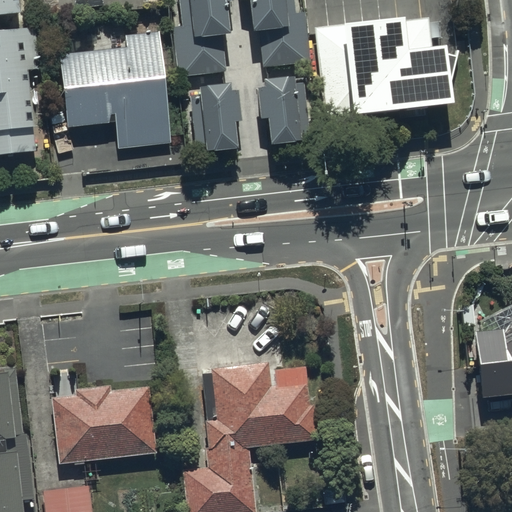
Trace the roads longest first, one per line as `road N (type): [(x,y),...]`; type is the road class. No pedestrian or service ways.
road 1 (secondary): [(136,231),(205,201),(412,177),(435,175),(465,201)]
road 2 (tertiary): [(414,506),(353,279),(305,241)]
road 3 (tertiary): [(421,230),(404,260),(397,302),(414,506)]
road 4 (secondary): [(305,241),(136,231)]
road 5 (secondary): [(136,231),(0,247)]
